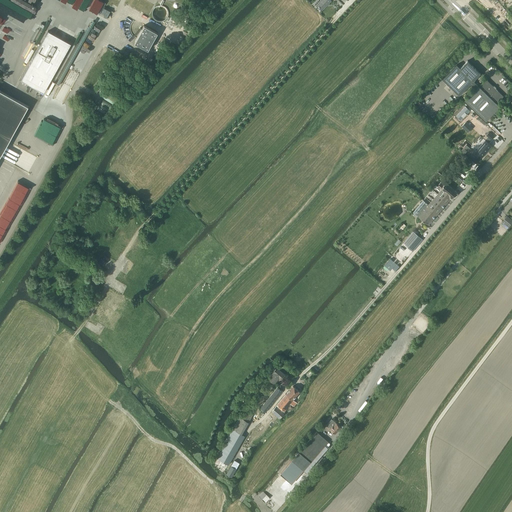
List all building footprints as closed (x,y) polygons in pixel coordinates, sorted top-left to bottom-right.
[(318,0),(320,1),(317,5),(322,10),(327,5),(328,4),(329,5),(330,3),(329,3),(331,1),(330,0),(318,0)] [(168,13),(167,12),(167,10),(166,9),(165,8),(164,7),(162,6),(161,5),(160,5),(158,5),(156,6),(155,7),(154,8),(153,9),(153,10),(152,12),(152,13),(152,14),(153,16),(153,17),(154,18),(155,19),(157,20),(159,21),(161,21),(162,20),(164,20),(165,19),(166,18),(167,16),(167,15),(168,13)] [(148,50),(157,32),(144,25),(141,30),(134,42),(148,50)] [(71,43),(48,31),(21,80),(43,92),(71,43)] [(457,64),(443,78),(460,95),(470,84),(476,90),(465,100),(486,121),(500,107),(497,103),(504,96),(487,79),(480,86),(479,86),(474,81),(481,73),(468,60),(463,66),(460,68),(457,64)] [(0,155),(28,106),(0,89),(0,155)] [(105,90),(101,97),(114,105),(118,98),(105,90)] [(103,100),(99,107),(109,112),(113,106),(103,100)] [(465,106),(457,115),(461,120),(470,111),(465,106)] [(466,122),(462,126),(468,132),(472,128),(466,122)] [(476,151),(482,157),(492,145),(486,140),(476,151)] [(424,200),(416,209),(421,213),(419,216),(429,224),(438,212),(441,209),(451,197),(452,199),(458,192),(446,182),(444,184),(441,182),(438,186),(442,189),(429,204),(424,200)] [(511,220),(507,216),(503,221),(501,223),(507,229),(511,222),(511,220)] [(414,232),(404,244),(413,251),(417,246),(414,244),(420,237),(420,236),(419,236),(414,232)] [(269,379),(275,384),(280,377),(281,378),(284,374),(277,369),(273,373),(274,374),(273,374),(274,374),(269,379)] [(296,397),(300,392),(293,386),(277,405),(285,411),(288,407),(290,409),(291,409),(292,409),(294,407),(293,405),(294,406),(297,403),(294,400),(296,397)] [(262,402),(259,406),(266,412),(282,392),(277,388),(264,404),(262,402)] [(272,411),(280,418),(285,413),(277,405),(272,411)] [(326,426),(336,434),(341,427),(332,419),(326,426)] [(245,436),(233,429),(216,457),(229,465),(245,436)] [(317,432),(293,461),(304,470),(306,468),(309,470),(327,449),(325,446),(329,442),(328,442),(330,440),(326,437),(325,439),(319,434),(317,432)] [(234,460),(227,474),(232,477),(240,463),(234,460)] [(289,464),(282,473),(288,477),(295,469),(289,464)] [(267,494),(264,492),(259,497),(265,502),(270,497),(267,494)]
